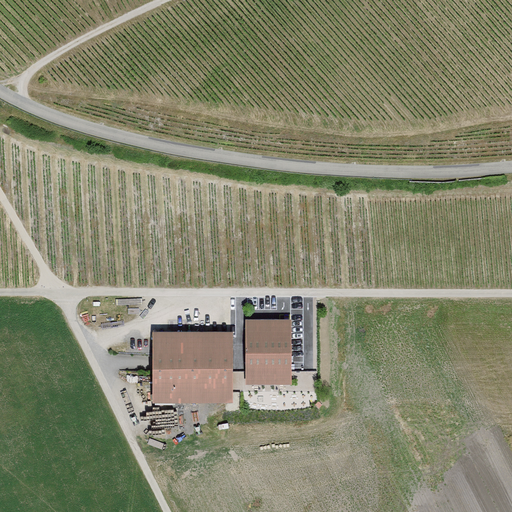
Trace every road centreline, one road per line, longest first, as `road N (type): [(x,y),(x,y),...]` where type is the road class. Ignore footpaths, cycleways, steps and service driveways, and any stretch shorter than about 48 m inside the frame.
road 1 (unclassified): [(511,166),(391,171),(240,159),(73,123),(0,91)]
road 2 (track): [(167,511),(58,292)]
road 3 (track): [(21,103),(25,76),(36,66),(166,0)]
